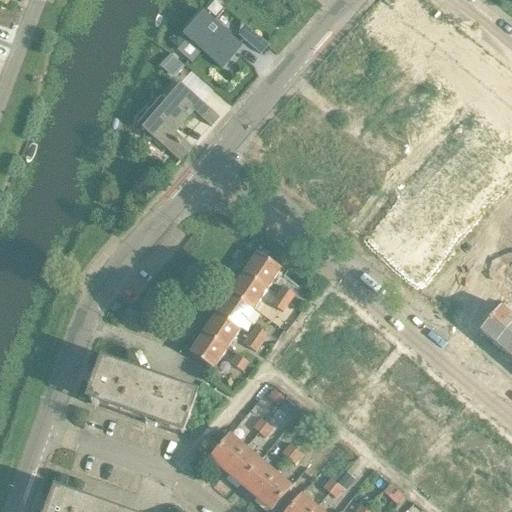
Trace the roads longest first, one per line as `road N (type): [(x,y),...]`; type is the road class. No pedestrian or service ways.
road 1 (tertiary): [(204,168),(315,241),(328,265),(511,420)]
road 2 (residential): [(41,426),(99,288),(204,168)]
road 3 (tertiary): [(204,168),(349,0)]
road 4 (residential): [(41,426),(174,472),(221,511)]
